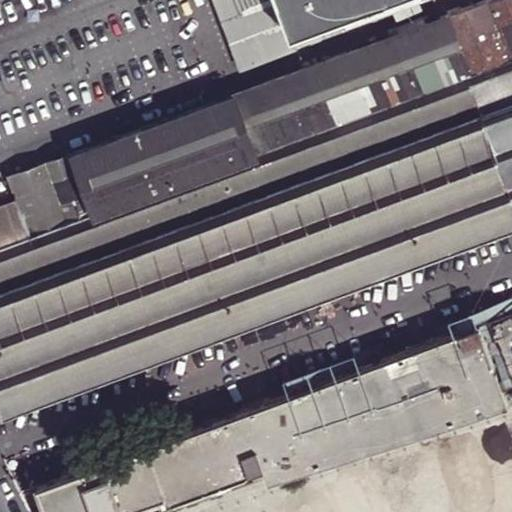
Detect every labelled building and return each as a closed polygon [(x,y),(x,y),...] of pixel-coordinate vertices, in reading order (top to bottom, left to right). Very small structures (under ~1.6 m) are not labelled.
[(511,0),(488,0),(448,15),(208,103),(11,175),(20,200),(0,207),(0,399),(5,413),(27,404),(28,406),(32,405),(32,403),(51,395),(52,397),(56,396),(55,393),(74,386),(75,389),(79,388),(78,385),(82,384),(95,379),(97,378),(98,380),(103,378),(102,376),(120,369),(121,372),(126,370),(125,368),(145,360),(145,363),(147,362),(149,361),(149,359),(167,352),(168,355),(172,353),(172,351),(191,343),(192,345),(196,343),(196,341),(215,334),(215,337),(220,336),(220,333),(238,325),(239,329),(243,326),(243,324),(261,318),(262,319),(266,318),(266,315),(285,308),(285,311),(290,309),(290,307),(309,299),(310,302),(315,300),(314,298),(355,283),(356,285),(361,283),(360,281),(379,273),(381,276),(382,275),(384,274),(384,271),(402,265),(403,268),(408,266),(408,263),(427,256),(428,259),(432,257),(431,255),(450,247),(451,250),(455,248),(455,246),(474,238),(474,241),(479,240),(479,236),(497,229),(498,232),(503,231),(502,228),(511,224),(511,0)] [(241,67),(215,0),(200,0),(196,2),(223,74),(241,67)] [(215,0),(241,67),(417,1),(416,0),(215,0)] [(315,318),(310,302),(309,299),(290,307),(290,309),(285,311),(285,308),(266,315),(266,318),(272,334),(315,318)] [(511,309),(481,321),(506,391),(511,388),(511,309)] [(133,511),(167,500),(168,502),(268,465),(273,478),(510,401),(506,391),(481,321),(458,330),(457,328),(453,329),(454,331),(434,339),(433,336),(431,337),(431,340),(411,347),(410,345),(406,347),(407,348),(388,356),(386,354),(383,355),(383,357),(363,364),(362,363),(359,364),(359,366),(340,373),(339,371),(335,373),(336,374),(317,382),(316,380),(312,382),(313,383),(293,391),(292,389),(288,390),(288,392),(269,399),(269,397),(265,399),(266,400),(43,483),(39,470),(14,479),(30,511),(46,506),(47,511),(133,511)] [(95,379),(82,384),(85,392),(98,387),(95,379)] [(112,389),(76,403),(81,415),(117,401),(112,389)] [(229,491),(259,482),(257,476),(227,485),(229,491)] [(447,488),(444,480),(420,487),(426,511),(491,511),(482,478),(447,488)]
